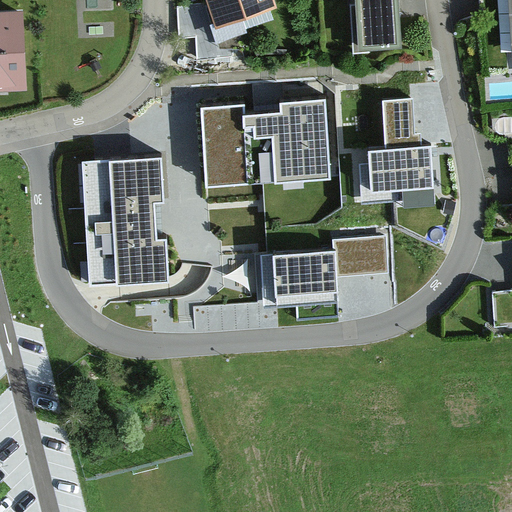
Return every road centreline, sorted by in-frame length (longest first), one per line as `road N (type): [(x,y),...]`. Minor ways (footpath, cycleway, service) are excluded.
road 1 (residential): [(439,0),(473,182),(472,223),(443,287),(383,327),(147,345),(92,327),(52,267),(42,124)]
road 2 (residential): [(42,124),(97,109),(130,87),(149,54),(155,0)]
